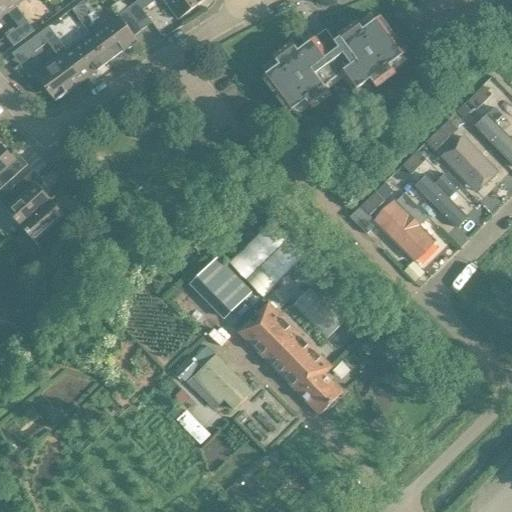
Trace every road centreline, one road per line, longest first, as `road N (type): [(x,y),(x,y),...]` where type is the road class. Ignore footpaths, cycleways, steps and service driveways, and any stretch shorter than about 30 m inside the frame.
road 1 (residential): [(46,135),(245,4)]
road 2 (unclassified): [(403,501),(511,393)]
